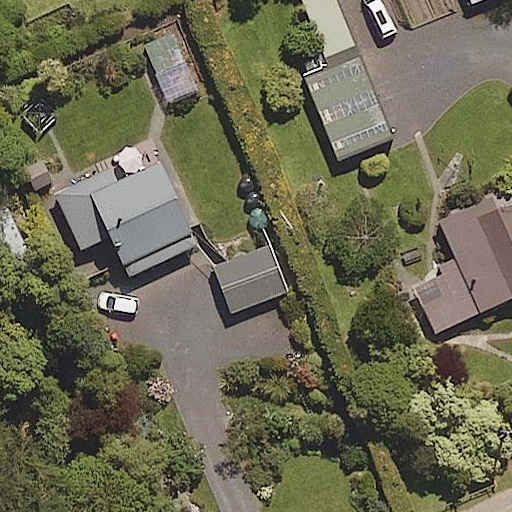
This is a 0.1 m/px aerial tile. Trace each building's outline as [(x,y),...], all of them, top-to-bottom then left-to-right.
[(195,88),(172,37),(146,49),(168,100),(195,88)] [(386,136),(353,50),(303,69),(336,155),(386,136)] [(205,231),(153,132),(48,188),(79,247),(108,232),(128,271),(205,231)] [(511,288),(511,184),(438,217),(454,255),(435,263),(457,312),(511,288)] [(284,288),(265,243),(211,266),(230,311),(284,288)]
